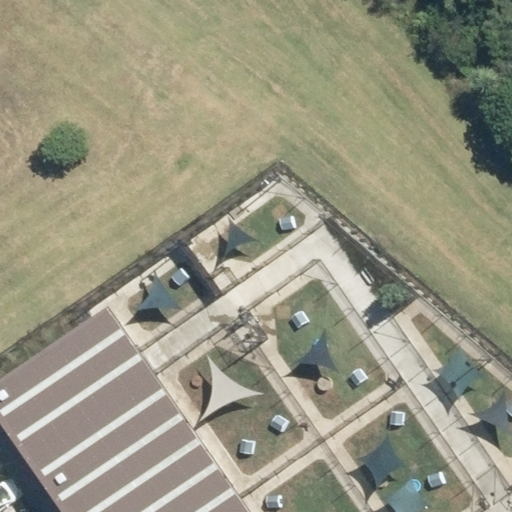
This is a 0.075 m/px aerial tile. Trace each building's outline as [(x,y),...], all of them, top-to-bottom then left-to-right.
[(232,254),(222,264),(234,256),(244,253),(260,249),(273,250),(261,242),(250,231),(242,222),(236,215),(237,222),(238,234),(237,245),(232,254)] [(151,306),(139,315),(152,309),(163,307),(179,308),(192,311),(182,301),(174,287),(167,277),(163,269),(162,276),(161,288),(158,298),(151,306)] [(144,301),(131,303),(134,315),(146,313),(144,301)] [(261,511),(119,307),(0,381),(0,401),(77,511),(261,511)] [(306,362),(293,367),(307,365),(318,366),(333,370),(344,376),(338,364),(333,349),(329,337),(327,329),(325,335),(321,347),(315,356),(306,362)] [(212,405),(202,419),(215,408),(228,401),(248,395),(264,394),(248,386),(233,373),(221,363),(212,355),(215,363),(218,378),(218,392),(212,405)] [(373,370),(360,368),(358,380),(371,382),(373,370)] [(202,379),(189,377),(187,389),(200,391),(202,379)] [(486,416),(472,418),(486,420),(497,423),(511,432),(511,394),(511,395),(504,406),(496,413),(486,416)] [(301,429),(288,427),(286,439),(299,441),(301,429)] [(381,486),(381,495),(386,484),(396,476),(404,472),(416,471),(407,466),(397,457),(393,447),(392,437),(387,447),(379,456),(367,461),(356,462),(365,464),(375,472),(381,486)] [(361,440),(348,438),(346,450),(359,452),(361,440)] [(255,462),(242,460),(240,472),(253,474),(255,462)] [(324,479),(325,466),(312,466),(312,479),(324,479)] [(327,511),(324,509),(313,499),(305,492),(307,500),(310,511),(327,511)]
